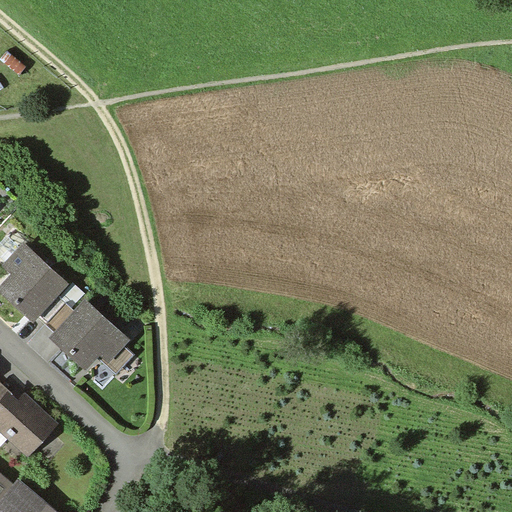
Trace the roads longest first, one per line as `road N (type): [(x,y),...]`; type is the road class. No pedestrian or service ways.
road 1 (track): [(155,457),(166,363),(162,312),(130,159),(98,107),(0,16)]
road 2 (track): [(155,457),(340,511)]
road 3 (residential): [(0,332),(137,463)]
